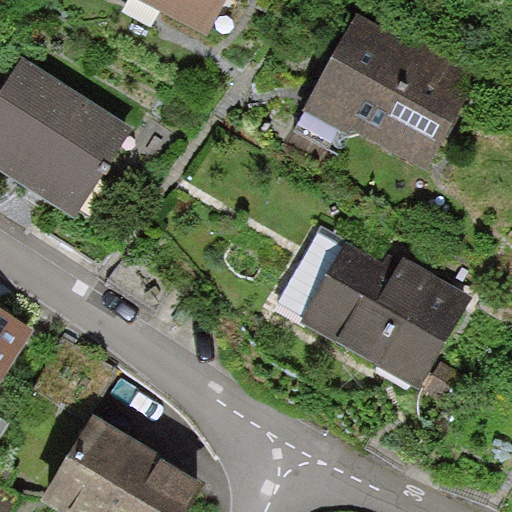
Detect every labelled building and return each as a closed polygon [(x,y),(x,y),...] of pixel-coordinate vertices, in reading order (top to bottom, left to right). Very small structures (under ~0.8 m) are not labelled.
[(144,0),(211,36),(229,0),(144,0)] [(304,103),(431,171),(481,77),(390,29),(386,35),(351,16),(304,103)] [(0,91),(0,169),(76,217),(133,126),(21,57),(0,91)] [(305,325),(420,390),(472,297),(406,260),(398,273),(350,246),(305,325)] [(0,382),(33,328),(0,307),(0,382)] [(424,386),(453,403),(470,373),(441,357),(424,386)] [(73,511),(189,511),(207,483),(95,415),(43,501),(61,511),(72,511),(73,511)] [(0,511),(13,511),(24,495),(0,480),(0,511)]
